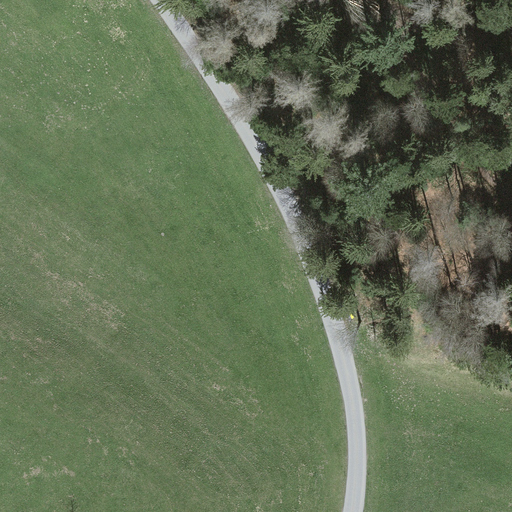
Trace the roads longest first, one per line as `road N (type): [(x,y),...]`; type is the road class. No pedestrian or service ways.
road 1 (unclassified): [(166,0),(289,212),(350,381),(359,466),(351,511)]
road 2 (track): [(349,0),(511,189)]
